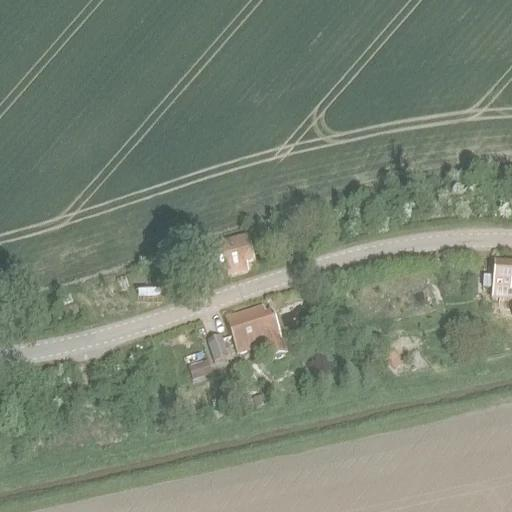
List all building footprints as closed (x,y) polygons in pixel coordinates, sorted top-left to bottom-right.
[(245,265),(252,263),(245,240),(202,252),(210,283),(247,273),(245,265)] [(484,278),(483,290),(492,291),(491,302),(511,304),(511,317),(511,316),(511,266),(494,265),(493,279),(484,278)] [(224,321),(236,358),(263,349),(268,362),(285,356),(271,313),(264,316),(262,309),(224,321)] [(214,366),(227,361),(220,340),(207,344),(214,366)] [(451,356),(429,359),(431,371),(453,369),(451,356)] [(192,384),(212,377),(207,363),(187,369),(192,384)]
